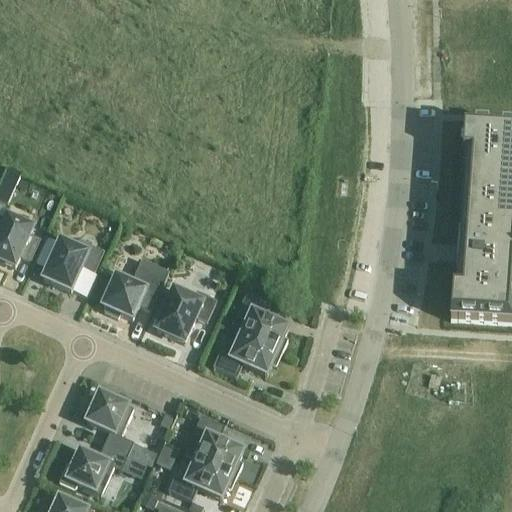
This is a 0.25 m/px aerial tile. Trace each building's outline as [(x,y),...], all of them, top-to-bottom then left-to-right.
[(511,133),(473,131),(459,326),(511,330),(511,324),(511,133)] [(8,176),(4,186),(15,191),(19,181),(8,176)] [(3,267),(15,272),(20,261),(31,266),(40,244),(30,239),(32,233),(7,222),(0,237),(0,266),(1,267),(2,268),(3,267)] [(82,273),(94,278),(104,257),(79,245),(76,253),(60,246),(43,285),(71,297),(82,273)] [(120,319),(132,325),(138,312),(151,317),(169,277),(141,265),(131,288),(116,282),(103,312),(106,313),(104,317),(118,323),(120,319)] [(173,296),(156,335),(184,348),(196,322),(207,327),(217,305),(196,296),(193,305),(173,296)] [(248,325),(241,340),(282,359),(288,345),(283,344),(288,333),(264,322),(270,308),(246,298),(236,320),(248,325)] [(276,372),(282,359),(241,340),(234,355),(223,350),(212,373),(237,384),(243,370),(267,381),(272,370),(276,372)] [(109,438),(103,451),(127,462),(134,448),(121,442),(134,414),(99,398),(86,428),(109,438)] [(165,419),(160,429),(169,434),(174,423),(165,419)] [(184,460),(196,465),(196,464),(237,482),(243,469),(238,467),(243,456),(219,445),(225,432),(201,421),(184,460)] [(101,501),(105,491),(113,472),(121,476),(127,462),(103,451),(98,464),(79,456),(73,471),(68,469),(59,488),(75,495),(77,490),(101,501)] [(231,495),(237,482),(196,464),(196,465),(186,487),(174,482),(168,497),(192,507),(198,494),(222,504),(227,494),(231,495)] [(145,496),(140,509),(146,511),(153,511),(158,502),(145,496)] [(79,511),(59,503),(54,511),(79,511)]
